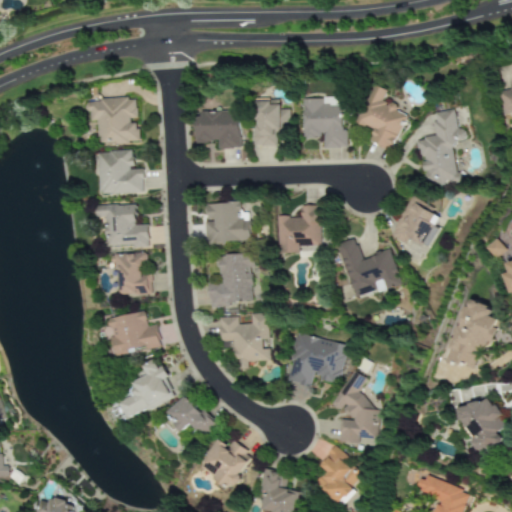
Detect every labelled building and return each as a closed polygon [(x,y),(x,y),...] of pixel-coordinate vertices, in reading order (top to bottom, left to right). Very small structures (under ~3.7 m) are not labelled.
[(389,151),(407,115),(388,105),(381,101),(386,91),(372,84),(354,121),(374,131),(369,141),(389,151)] [(511,88),(499,91),(504,115),(511,112),(511,88)] [(136,99),(85,101),(86,112),(90,112),(91,121),(97,121),(98,144),(139,143),(138,121),(137,121),(136,99)] [(304,99),(304,138),(323,138),(323,148),(347,148),(346,132),(341,132),(341,99),(304,99)] [(256,101),(255,146),(276,146),(276,131),(288,131),(289,114),(281,114),(281,105),(270,105),(270,101),(256,101)] [(436,136),(417,140),(425,182),(435,180),(436,184),(459,180),(451,143),(466,140),(464,128),(457,130),(453,110),(432,114),(436,136)] [(197,143),(218,143),(218,149),(240,149),(240,111),(196,112),(197,143)] [(143,169),(132,169),(132,151),(99,152),(100,195),(144,194),(143,169)] [(406,245),(409,238),(426,247),(443,216),(411,198),(390,236),(406,245)] [(249,242),(248,213),(240,213),(240,203),(206,204),(207,243),(249,242)] [(97,206),(98,218),(106,218),(107,247),(150,247),(149,225),(137,225),(137,205),(97,206)] [(278,217),(278,254),(299,254),(298,246),(321,246),(321,207),(301,207),(301,217),(278,217)] [(355,299),(401,285),(390,250),(362,259),(356,239),(338,245),(355,299)] [(506,250),(498,239),(487,248),(496,259),(506,250)] [(150,295),(148,253),(117,254),(119,296),(150,295)] [(209,305),(251,305),(251,255),(219,255),(219,285),(209,285),(209,305)] [(451,364),(482,371),(495,318),(490,317),(492,306),(467,299),(451,364)] [(162,347),(158,326),(149,327),(147,312),(110,319),(116,354),(162,347)] [(219,318),(220,342),(232,342),(233,370),(247,369),(247,362),(268,361),(266,314),(249,315),(249,324),(237,325),(237,317),(219,318)] [(284,382),(309,387),(310,378),(337,384),(345,345),(295,334),(284,382)] [(129,420),(174,397),(166,380),(169,379),(159,359),(145,366),(149,375),(133,384),(138,392),(119,401),(129,420)] [(338,442),(342,444),(358,445),(362,447),(374,448),(377,406),(357,395),(366,379),(355,373),(349,372),(331,406),(339,420),(338,442)] [(482,455),(504,442),(499,433),(509,427),(489,395),(457,414),(482,455)] [(192,424),(204,438),(218,425),(204,410),(201,412),(187,396),(167,414),(183,432),(192,424)] [(201,469),(233,489),(254,456),(233,443),(230,448),(219,440),(201,469)] [(0,442),(0,477),(8,477),(8,467),(0,467),(0,442)] [(315,484),(336,504),(363,476),(334,449),(318,466),(325,473),(315,484)] [(288,474),(266,471),(259,511),(300,511),(303,493),(285,490),(288,474)] [(462,511),(469,492),(419,476),(414,491),(438,499),(433,511),(395,511),(393,511),(462,511)] [(74,511),(76,506),(52,497),(49,504),(40,501),(36,511),(74,511)]
